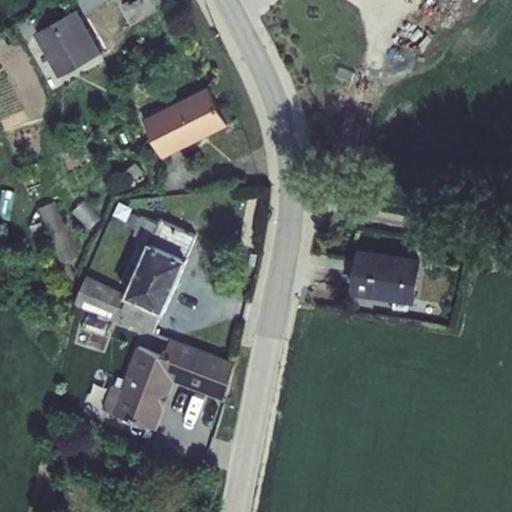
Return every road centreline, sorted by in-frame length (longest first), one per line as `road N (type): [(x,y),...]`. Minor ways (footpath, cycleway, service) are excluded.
road 1 (tertiary): [(246,511),(288,312),(298,202)]
road 2 (unclassified): [(298,202),(511,240)]
road 3 (tertiary): [(298,202),(279,87),(238,0)]
